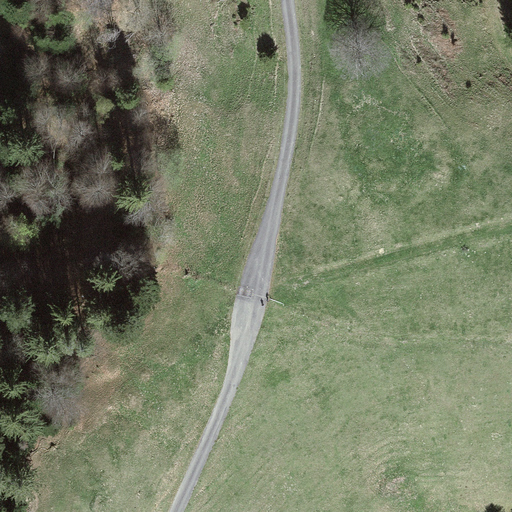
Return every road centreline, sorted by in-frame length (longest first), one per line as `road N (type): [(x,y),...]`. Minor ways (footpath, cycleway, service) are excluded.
road 1 (track): [(257,292),(294,102),(287,0)]
road 2 (track): [(176,511),(230,387),(257,292)]
